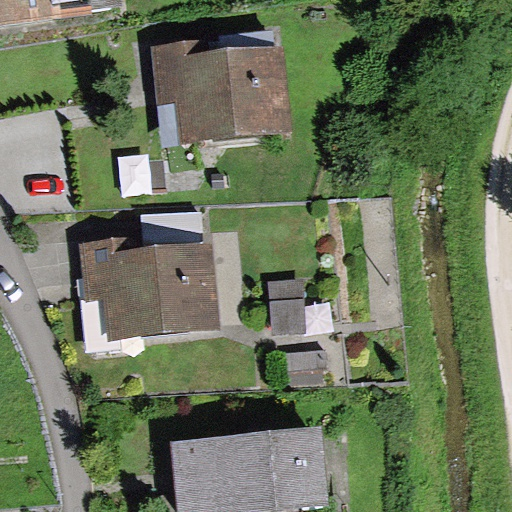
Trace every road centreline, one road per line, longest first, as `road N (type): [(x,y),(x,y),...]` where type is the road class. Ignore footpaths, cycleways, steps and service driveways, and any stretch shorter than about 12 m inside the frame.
road 1 (residential): [(0,235),(52,371),(77,511)]
road 2 (residential): [(511,127),(501,220),(511,331)]
